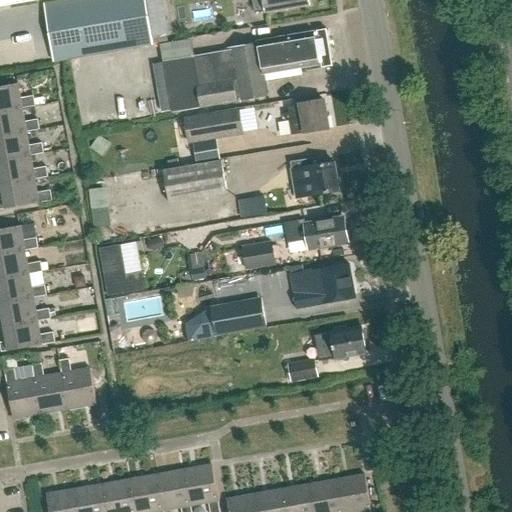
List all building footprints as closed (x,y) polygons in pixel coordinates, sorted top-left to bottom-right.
[(153,44),(152,36),(171,33),(165,0),(80,0),(45,6),(55,62),(153,44)] [(266,13),(310,6),(308,0),(258,0),(261,11),(266,10),(266,13)] [(228,53),(195,58),(165,63),(174,113),(200,109),(268,97),(264,76),(321,66),(321,65),(333,63),(328,31),(314,34),(314,33),(257,43),(257,44),(227,49),(228,53)] [(0,113),(22,109),(35,107),(33,97),(20,99),(18,85),(0,88),(0,113)] [(300,108),(288,110),(289,116),(286,116),(287,123),(290,122),(293,137),(329,131),(324,102),(300,106),(300,108)] [(0,113),(0,137),(26,133),(39,131),(38,121),(25,123),(22,109),(0,113)] [(190,144),(246,135),(241,109),(186,118),(190,144)] [(0,161),(30,156),(30,157),(43,155),(42,144),(29,147),(26,133),(0,137),(0,161)] [(99,137),(92,149),(99,154),(107,142),(99,137)] [(34,180),(48,178),(46,168),(33,170),(30,157),(30,156),(0,161),(0,186),(1,187),(0,186),(34,180)] [(335,164),(321,166),(320,159),(291,164),(297,200),(340,192),(335,164)] [(177,160),(169,161),(170,171),(179,170),(177,160)] [(165,173),(171,204),(227,194),(222,163),(165,173)] [(0,210),(52,202),(50,191),(37,193),(34,180),(0,186),(1,187),(3,200),(0,200),(0,210)] [(260,199),(253,200),(255,218),(263,217),(260,199)] [(348,244),(344,219),(310,225),(309,221),(290,224),(293,244),(311,240),(313,250),(348,244)] [(0,255),(25,251),(38,248),(36,238),(23,241),(21,227),(0,230),(0,255)] [(278,265),(274,242),(243,247),(247,270),(278,265)] [(120,246),(100,250),(108,296),(144,290),(141,273),(125,276),(120,246)] [(0,255),(0,279),(29,275),(42,272),(41,262),(27,264),(25,251),(0,255)] [(303,274),(291,276),(295,295),(297,310),(356,300),(350,266),(303,274)] [(203,269),(193,271),(194,280),(205,278),(203,269)] [(0,279),(0,304),(34,298),(47,296),(45,285),(32,288),(29,275),(0,279)] [(77,279),(76,281),(77,288),(86,286),(84,278),(77,279)] [(36,312),(34,298),(0,304),(0,305),(2,318),(0,318),(0,328),(4,328),(38,322),(51,320),(49,309),(36,312)] [(111,299),(103,300),(107,318),(114,316),(111,299)] [(210,308),(186,324),(188,341),(216,336),(266,327),(261,299),(210,308)] [(55,344),(53,333),(40,336),(38,322),(4,328),(6,342),(0,343),(0,347),(1,353),(55,344)] [(116,326),(109,327),(111,341),(120,340),(122,335),(121,329),(116,326)] [(320,362),(338,359),(339,362),(349,360),(349,357),(367,354),(365,343),(368,342),(367,332),(363,333),(362,329),(346,332),(345,328),(335,330),(336,333),(316,337),(320,362)] [(39,354),(29,355),(31,367),(41,365),(39,354)] [(16,359),(5,361),(7,371),(13,370),(18,369),(16,359)] [(318,377),(314,359),(287,363),(291,383),(318,377)] [(97,405),(90,369),(70,373),(68,360),(59,362),(61,375),(62,375),(68,410),(97,405)] [(35,380),(41,415),(68,410),(62,375),(61,375),(43,378),(41,365),(31,367),(33,380),(35,380)] [(7,371),(4,371),(13,420),(41,415),(35,380),(33,380),(15,383),(13,370),(7,371)] [(220,511),(213,466),(184,471),(191,507),(191,506),(208,503),(209,511),(220,511)] [(191,507),(184,471),(157,476),(163,511),(164,511),(181,508),(181,511),(191,511),(191,506),(191,507)] [(372,511),(366,475),(337,480),(342,511),(372,511)] [(163,511),(157,476),(129,480),(135,511),(163,511),(164,511),(163,511)] [(106,511),(135,511),(129,480),(102,485),(106,511)] [(314,511),(342,511),(337,480),(310,485),(314,511)] [(106,511),(102,485),(75,490),(78,511),(106,511)] [(286,511),(314,511),(310,485),(283,490),(286,511)] [(78,511),(75,490),(46,495),(49,511),(78,511)] [(258,511),(286,511),(283,490),(255,495),(258,511)] [(227,500),(229,511),(258,511),(255,495),(227,500)]
